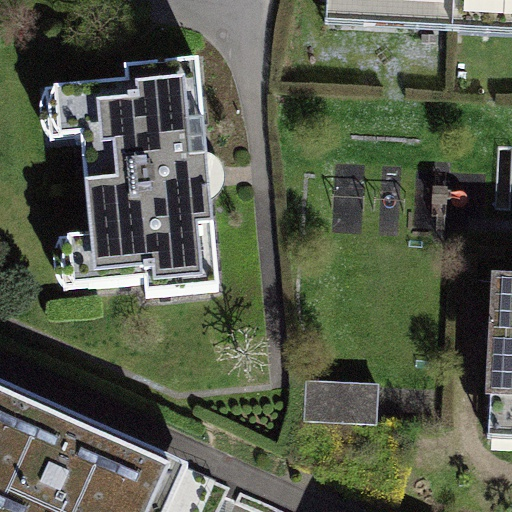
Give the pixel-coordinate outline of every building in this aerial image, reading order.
[(511,34),(511,0),(341,0),(341,32),(511,34)] [(200,65),(122,71),(124,88),(72,92),(89,286),(147,281),(148,296),(219,290),(200,65)] [(511,434),(511,301),(491,301),(489,435),(511,434)] [(0,511),(160,511),(183,460),(0,381),(0,511)] [(309,384),(309,420),(378,422),(378,385),(309,384)]
